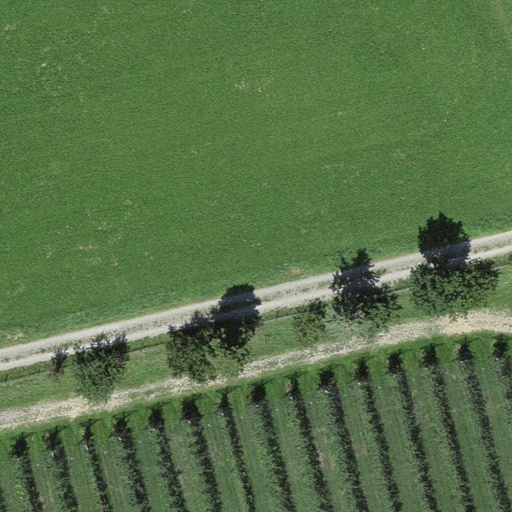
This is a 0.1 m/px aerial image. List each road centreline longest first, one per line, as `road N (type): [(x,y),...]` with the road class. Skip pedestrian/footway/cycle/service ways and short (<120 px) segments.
road 1 (track): [(0,366),(511,249)]
road 2 (track): [(0,423),(442,326),(511,324)]
